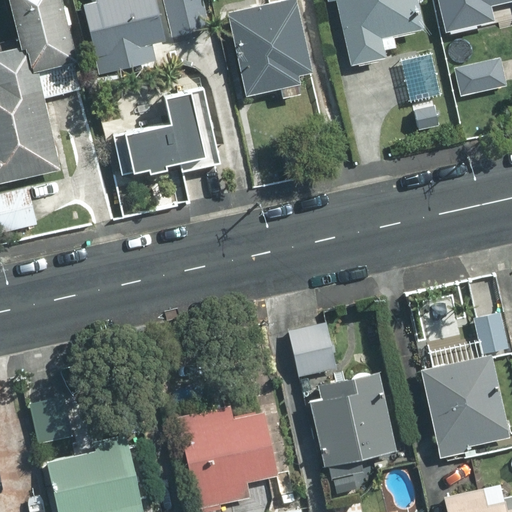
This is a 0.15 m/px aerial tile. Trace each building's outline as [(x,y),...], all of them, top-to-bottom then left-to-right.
[(15,0),(26,49),(36,98),(45,96),(83,88),(63,0),(15,0)] [(86,0),(103,73),(158,61),(154,44),(167,41),(166,37),(210,28),(203,0),(86,0)] [(299,0),(296,0),(232,13),(250,96),(283,89),(285,97),(302,94),(301,85),(304,84),(302,77),(315,74),(299,0)] [(331,0),(332,1),(334,0),(341,0),(355,65),(388,57),(386,50),(398,48),(395,36),(427,29),(420,0),(331,0)] [(511,0),(442,0),(449,32),(496,21),(493,6),(511,1),(511,0)] [(0,182),(61,169),(45,96),(36,98),(26,49),(0,54),(0,182)] [(459,72),(464,95),(509,85),(504,62),(459,72)] [(170,123),(114,136),(123,177),(154,170),(156,176),(171,172),(170,167),(183,164),(185,172),(222,164),(205,88),(164,97),(170,123)] [(434,104),(411,109),(416,131),(439,126),(434,104)] [(25,188),(0,194),(0,231),(34,222),(25,188)] [(485,354),(426,366),(444,453),(471,447),(470,442),(511,433),(494,346),(509,343),(502,309),(477,314),(485,354)] [(326,319),(291,328),(302,372),(337,364),(326,319)] [(399,444),(382,368),(323,381),(326,394),(314,397),(332,475),(366,467),(363,452),(399,444)] [(281,469),(267,407),(235,414),(232,402),(182,413),(203,509),(222,505),(221,500),(253,493),(249,476),(281,469)] [(137,511),(146,510),(128,431),(98,438),(100,446),(51,457),(62,511),(137,511)] [(511,511),(511,494),(505,497),(502,484),(447,496),(450,511),(511,511)]
